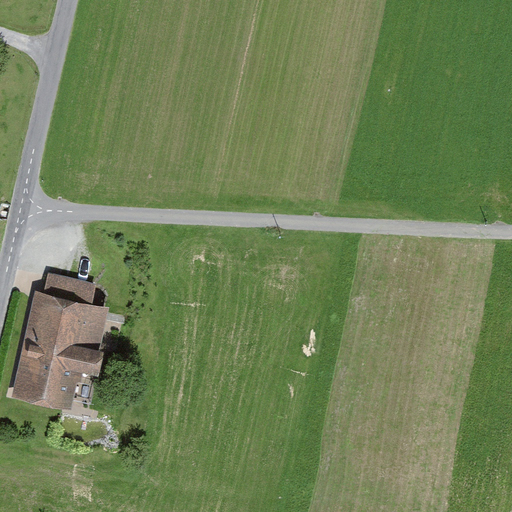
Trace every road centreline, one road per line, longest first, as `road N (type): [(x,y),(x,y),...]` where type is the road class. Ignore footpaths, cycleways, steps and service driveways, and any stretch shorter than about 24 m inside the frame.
road 1 (unclassified): [(511,231),(22,208)]
road 2 (unclassified): [(68,0),(22,208)]
